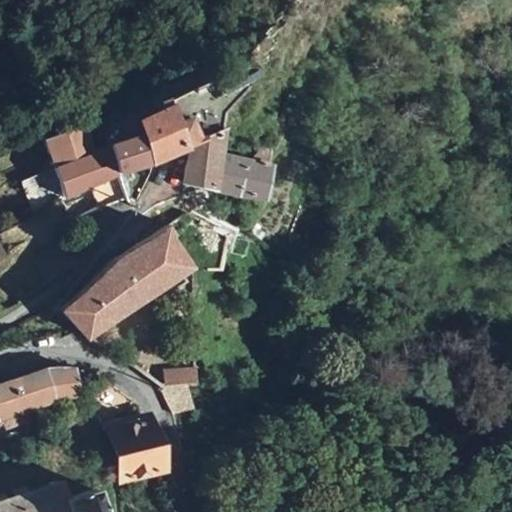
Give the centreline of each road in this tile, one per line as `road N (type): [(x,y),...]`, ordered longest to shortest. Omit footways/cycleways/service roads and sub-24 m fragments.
road 1 (unclassified): [(0,368),(37,356),(104,363),(144,402),(181,511)]
road 2 (residential): [(177,206),(0,322)]
